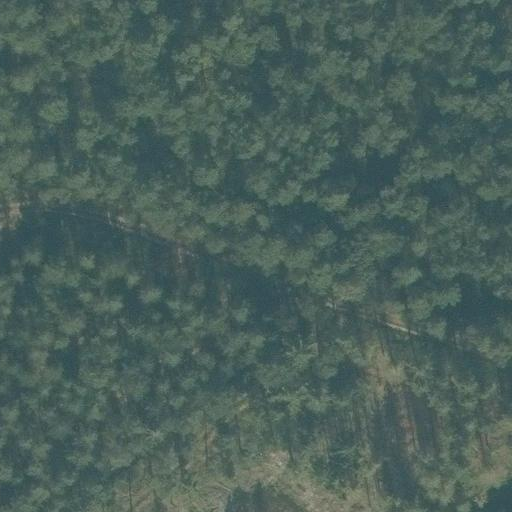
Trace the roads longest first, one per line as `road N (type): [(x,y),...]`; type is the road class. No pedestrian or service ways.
road 1 (track): [(511,354),(249,271)]
road 2 (track): [(249,271),(113,230),(65,224),(0,234)]
